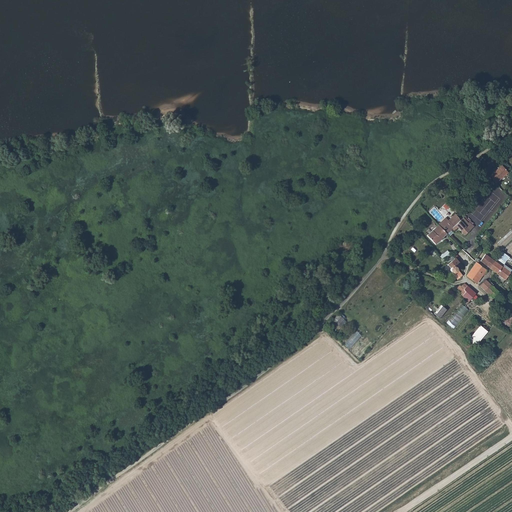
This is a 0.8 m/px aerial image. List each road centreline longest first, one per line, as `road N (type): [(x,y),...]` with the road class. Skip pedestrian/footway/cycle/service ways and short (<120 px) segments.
road 1 (track): [(65,511),(309,334),(363,280),(429,184),(511,130)]
road 2 (unclassified): [(382,254),(511,305)]
road 3 (track): [(407,511),(511,434)]
